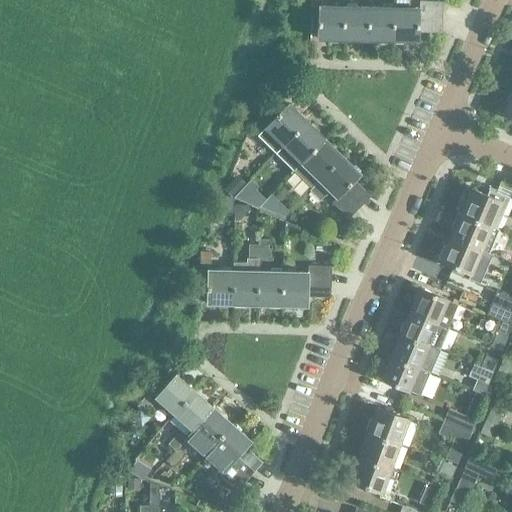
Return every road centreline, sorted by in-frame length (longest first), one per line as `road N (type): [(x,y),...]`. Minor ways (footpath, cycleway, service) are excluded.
road 1 (residential): [(281,511),(441,127)]
road 2 (residential): [(441,127),(499,0)]
